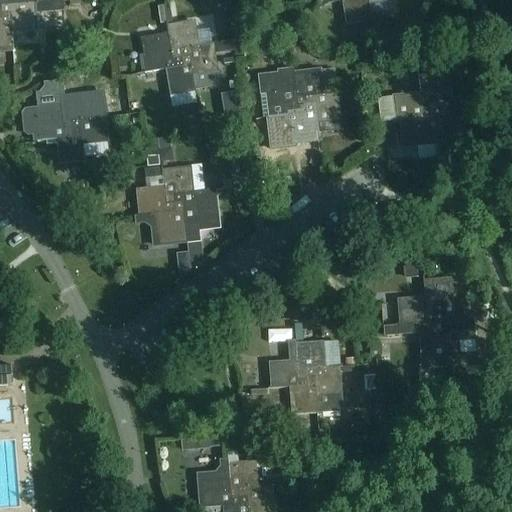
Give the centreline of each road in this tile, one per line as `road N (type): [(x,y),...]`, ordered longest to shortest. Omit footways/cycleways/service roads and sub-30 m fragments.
road 1 (unclassified): [(89,348),(376,159)]
road 2 (unclassified): [(89,348),(41,243),(0,190)]
road 3 (unclassified): [(142,511),(89,348)]
